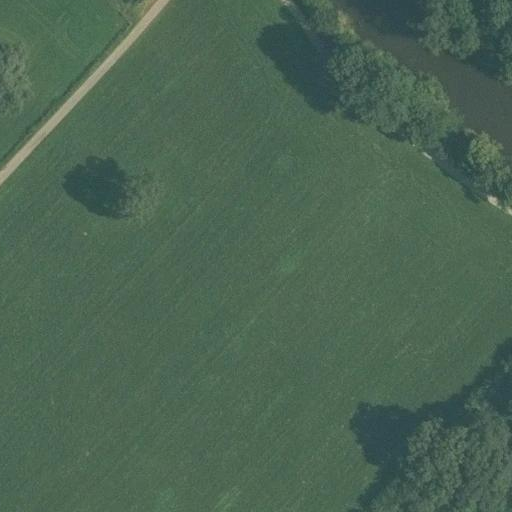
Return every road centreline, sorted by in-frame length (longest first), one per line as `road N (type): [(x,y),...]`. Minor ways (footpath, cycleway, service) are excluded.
road 1 (track): [(294,0),(421,159),(511,208)]
road 2 (track): [(0,213),(200,0)]
